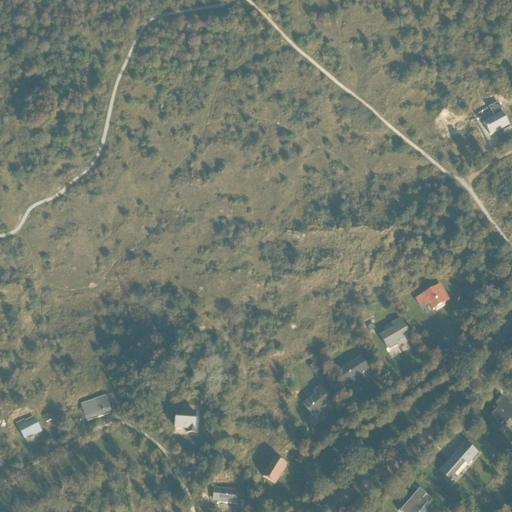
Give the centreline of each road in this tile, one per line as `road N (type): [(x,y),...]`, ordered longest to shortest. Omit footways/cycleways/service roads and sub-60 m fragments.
road 1 (residential): [(329,505),(401,461),(438,427),(511,325)]
road 2 (track): [(0,484),(123,424),(174,464),(193,511)]
